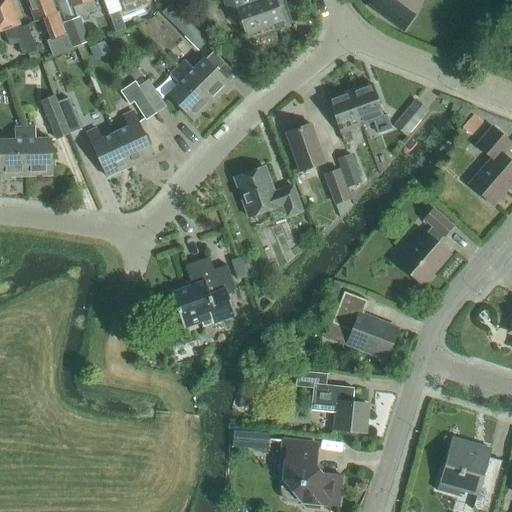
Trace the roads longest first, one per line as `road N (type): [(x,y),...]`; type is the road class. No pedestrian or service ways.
road 1 (residential): [(0,216),(139,236),(337,34)]
road 2 (residential): [(511,102),(337,34)]
road 3 (residential): [(420,360),(434,321),(511,227)]
road 4 (residential): [(374,511),(420,360)]
